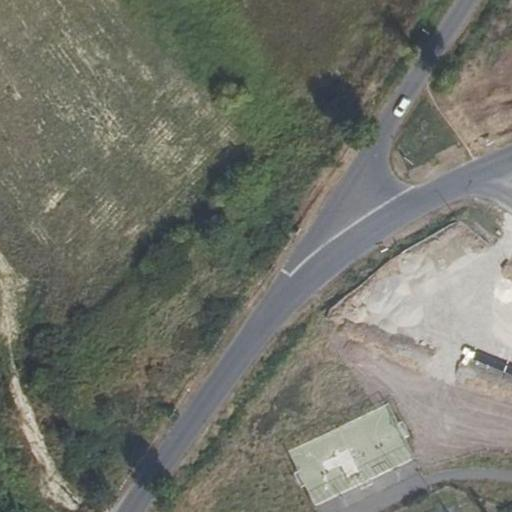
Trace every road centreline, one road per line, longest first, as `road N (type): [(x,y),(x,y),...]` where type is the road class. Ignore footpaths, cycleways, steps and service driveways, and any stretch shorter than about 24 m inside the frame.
road 1 (residential): [(471,0),(188,427)]
road 2 (residential): [(489,165),(344,249),(266,327),(188,427)]
